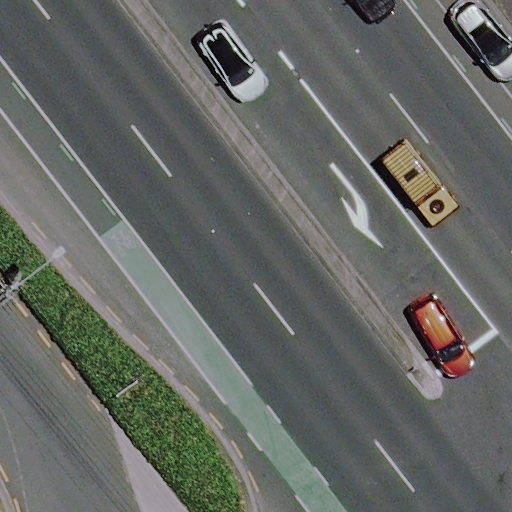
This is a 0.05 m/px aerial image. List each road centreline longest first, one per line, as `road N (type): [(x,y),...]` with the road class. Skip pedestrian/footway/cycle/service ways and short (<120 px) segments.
road 1 (secondary): [(425,505),(34,0)]
road 2 (secondary): [(315,0),(511,253)]
